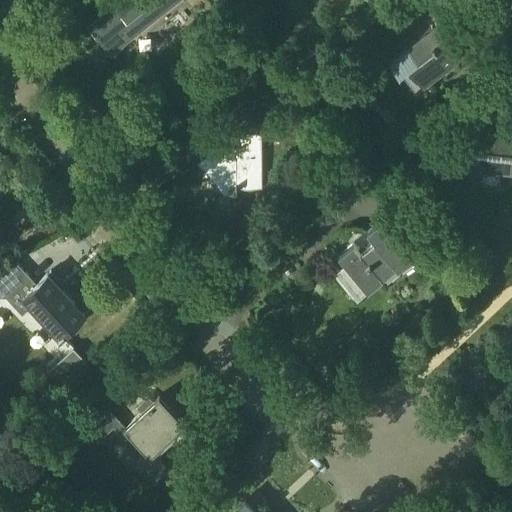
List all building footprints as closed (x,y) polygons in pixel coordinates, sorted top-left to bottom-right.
[(117,0),(103,12),(89,23),(98,33),(112,51),(177,0),(117,0)] [(440,18),(424,31),(409,44),(404,38),(389,50),(405,69),(410,65),(423,82),(458,54),(455,50),(461,45),(440,18)] [(496,72),(477,87),(491,106),(511,91),(496,72)] [(511,131),(477,127),(476,136),(463,134),(443,150),(461,172),(465,169),(511,173),(511,131)] [(435,129),(420,139),(426,149),(441,140),(435,129)] [(244,186),(244,185),(264,185),(264,130),(239,130),(239,135),(219,149),(217,146),(200,159),(227,193),(233,188),(239,189),(240,189),(241,189),(242,188),(243,188),(244,187),(244,186)] [(393,138),(379,149),(386,158),(400,147),(393,138)] [(354,240),(340,252),(346,261),(344,263),(365,290),(396,265),(398,267),(413,255),(383,217),(368,229),(375,237),(361,248),(354,240)] [(76,301),(57,280),(60,278),(51,268),(36,281),(16,259),(0,273),(0,295),(0,296),(8,296),(23,312),(33,303),(60,334),(85,311),(83,309),(86,307),(78,298),(76,301)] [(49,370),(60,382),(86,360),(74,347),(49,370)] [(131,432),(148,451),(136,462),(155,482),(169,469),(153,451),(186,421),(160,393),(126,423),(107,403),(84,423),(98,439),(114,424),(126,437),(131,432)] [(267,511),(264,508),(261,511),(259,508),(258,509),(246,496),(228,511),(267,511)]
